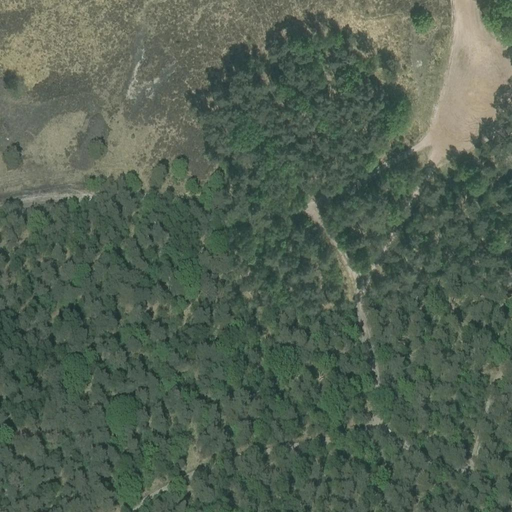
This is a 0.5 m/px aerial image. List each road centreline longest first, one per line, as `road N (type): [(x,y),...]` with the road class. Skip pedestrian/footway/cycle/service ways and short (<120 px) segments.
road 1 (track): [(0,213),(93,200),(321,203),(440,128),(471,75),(463,0)]
road 2 (track): [(321,203),(377,347),(384,424),(371,441),(317,439),(246,453),(127,511)]
road 3 (track): [(359,294),(427,186),(440,128)]
road 4 (track): [(384,424),(405,441),(465,460),(511,495)]
